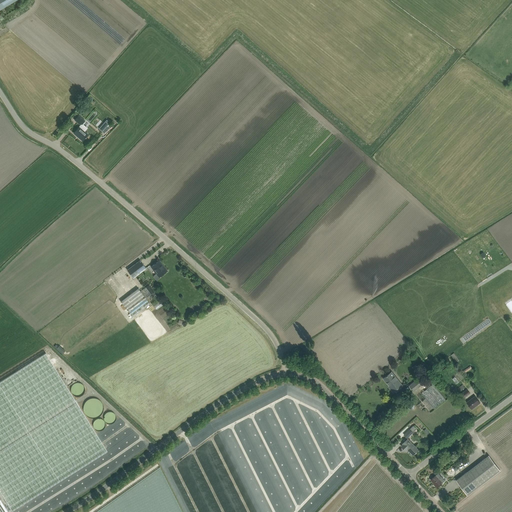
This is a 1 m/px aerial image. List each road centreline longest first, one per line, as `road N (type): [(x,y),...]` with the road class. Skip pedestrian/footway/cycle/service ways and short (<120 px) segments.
road 1 (unclassified): [(286,373),(267,329),(199,264),(19,123),(0,90)]
road 2 (tertiary): [(66,511),(237,391),(286,373)]
road 3 (tertiary): [(408,475),(320,385),(286,373)]
road 4 (unclassified): [(408,475),(511,397)]
